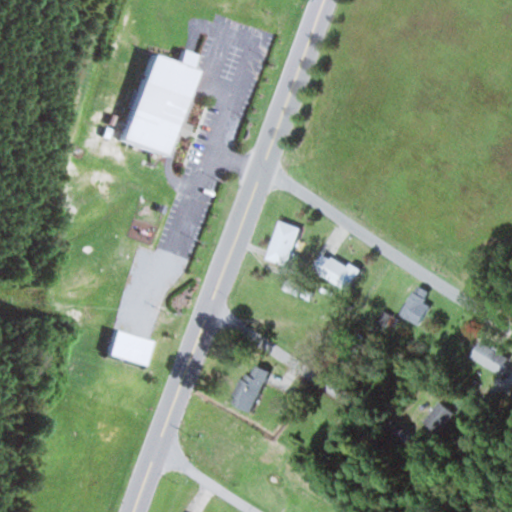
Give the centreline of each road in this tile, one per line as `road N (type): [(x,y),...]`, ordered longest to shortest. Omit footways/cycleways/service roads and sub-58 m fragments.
road 1 (residential): [(134,511),(325,0)]
road 2 (residential): [(511,330),(262,167)]
road 3 (residential): [(211,308),(350,398)]
